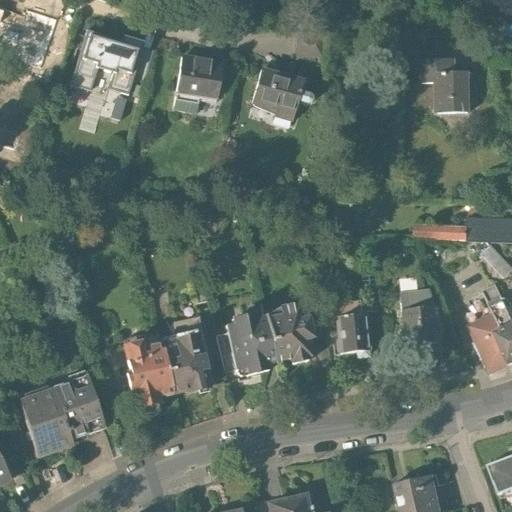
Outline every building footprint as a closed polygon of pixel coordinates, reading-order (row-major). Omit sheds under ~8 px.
[(0,0),(0,39),(10,44),(20,18),(0,10),(0,0)] [(22,12),(20,18),(10,44),(36,53),(32,63),(47,69),(63,27),(22,12)] [(333,51),(333,28),(311,28),(310,51),(333,51)] [(141,51),(87,34),(70,87),(89,92),(97,69),(114,74),(101,116),(119,122),(141,51)] [(221,65),(182,58),(176,94),(215,100),(221,65)] [(449,61),(419,61),(420,83),(435,83),(436,115),(470,114),(469,74),(449,74),(449,61)] [(294,103),(306,106),(309,105),(311,104),(312,102),(312,99),(311,98),(309,96),(297,93),(300,82),(260,71),(251,104),(276,111),(274,117),(290,121),(294,103)] [(468,230),(415,227),(414,239),(511,243),(511,221),(468,219),(468,230)] [(504,277),(511,269),(489,248),(482,255),(504,277)] [(435,340),(433,306),(428,291),(417,292),(415,282),(399,283),(399,294),(404,342),(435,340)] [(279,317),(264,321),(273,367),(289,363),(290,369),(308,365),(303,343),(310,342),(306,323),(300,324),(297,307),(278,311),(279,317)] [(305,319),(306,323),(310,342),(324,339),(319,316),(305,319)] [(232,328),(225,329),(227,337),(234,373),(235,376),(241,375),(242,379),(266,374),(265,368),(273,367),(264,321),(253,323),(252,317),(231,322),(232,328)] [(333,321),(336,355),(367,352),(364,318),(333,321)] [(469,330),(490,376),(508,368),(494,337),(501,334),(494,319),(469,330)] [(494,337),(508,368),(511,366),(511,328),(501,334),(494,337)] [(222,375),(234,373),(227,337),(214,339),(222,375)] [(200,339),(163,347),(174,395),(189,392),(190,395),(212,390),(200,339)] [(146,343),(124,348),(130,373),(126,374),(132,399),(136,398),(139,410),(161,406),(159,399),(174,395),(163,347),(148,351),(146,343)] [(86,380),(52,391),(69,442),(104,430),(86,380)] [(52,391),(16,403),(36,461),(71,449),(69,442),(52,391)] [(511,460),(486,470),(497,498),(511,492),(511,460)] [(0,463),(0,487),(10,482),(0,463)] [(438,511),(431,479),(393,487),(398,511),(438,511)] [(306,511),(304,497),(267,505),(268,511),(306,511)]
